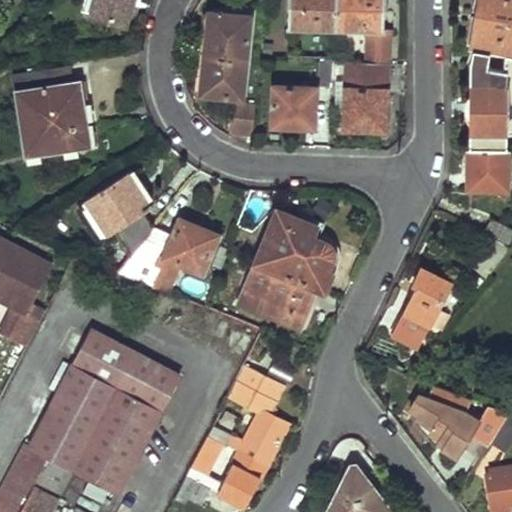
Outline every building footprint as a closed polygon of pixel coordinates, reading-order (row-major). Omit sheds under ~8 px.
[(84,0),(82,7),(89,9),(88,14),(115,21),(114,26),(122,28),(129,0),(84,0)] [(286,0),(286,25),(333,27),(334,0),(286,0)] [(334,0),(333,27),(365,27),(380,28),(380,27),(381,0),(334,0)] [(511,0),(474,0),(467,46),(469,46),(467,62),(466,90),(469,90),(469,95),(473,95),(472,115),(469,115),(468,120),(465,120),(465,185),(502,184),(503,129),(511,126),(511,0)] [(205,8),(198,73),(199,77),(200,79),(202,81),(206,82),(238,85),(245,5),(211,1),(208,2),(207,3),(205,6),(205,8)] [(384,61),(385,27),(380,27),(380,28),(365,27),(364,59),(384,61)] [(317,56),(316,83),(329,83),(331,57),(317,56)] [(346,58),(341,126),(363,127),(363,120),(382,122),(384,61),(364,59),(346,58)] [(78,80),(54,84),(50,67),(10,75),(24,155),(79,145),(76,124),(85,122),(78,80)] [(272,82),(270,122),(312,126),(315,86),(272,82)] [(230,93),(227,125),(249,127),(253,96),(230,93)] [(85,122),(76,124),(79,145),(89,144),(85,122)] [(124,167),(80,197),(102,229),(109,224),(128,251),(150,222),(139,206),(147,200),(124,167)] [(274,206),(253,258),(313,282),(323,286),(335,255),(335,251),(335,247),(333,244),(331,242),(308,233),(313,221),(274,206)] [(128,251),(118,264),(154,279),(160,262),(155,261),(160,251),(179,258),(201,266),(214,233),(191,225),(192,221),(175,214),(170,230),(150,222),(128,251)] [(487,216),(480,229),(504,240),(511,227),(487,216)] [(0,329),(26,343),(45,306),(32,299),(52,261),(7,238),(0,234),(0,296),(13,303),(0,328),(0,329)] [(487,274),(506,246),(493,238),(475,266),(487,274)] [(179,258),(160,251),(155,261),(160,262),(154,279),(162,283),(167,285),(179,258)] [(253,258),(238,296),(298,321),(313,282),(253,258)] [(415,281),(402,308),(426,319),(447,276),(419,263),(411,279),(415,281)] [(426,319),(402,308),(391,331),(416,342),(426,319)] [(23,438),(0,482),(0,511),(47,511),(73,464),(117,488),(178,373),(89,327),(27,441),(23,438)] [(242,363),(227,391),(257,407),(266,411),(280,382),(242,363)] [(414,391),(406,406),(415,411),(413,415),(429,425),(427,430),(442,440),(439,446),(451,454),(464,432),(483,443),(484,441),(502,410),(482,404),(476,417),(414,391)] [(257,407),(236,447),(264,462),(286,421),(266,411),(257,407)] [(218,409),(206,432),(221,439),(228,443),(231,437),(224,434),(233,416),(218,409)] [(511,413),(502,410),(484,441),(497,449),(511,423),(511,413)] [(206,432),(177,489),(186,494),(197,500),(205,484),(199,480),(221,439),(206,432)] [(236,447),(214,488),(242,504),(264,462),(236,447)] [(333,492),(324,511),(385,511),(384,503),(359,468),(343,460),(330,491),(333,492)] [(511,461),(481,466),(482,472),(511,466),(511,461)] [(511,466),(482,472),(487,510),(503,508),(502,499),(511,497),(511,466)] [(186,494),(177,489),(173,496),(182,500),(186,494)]
